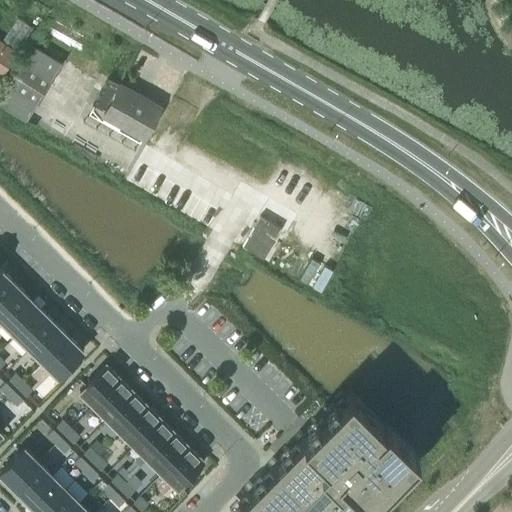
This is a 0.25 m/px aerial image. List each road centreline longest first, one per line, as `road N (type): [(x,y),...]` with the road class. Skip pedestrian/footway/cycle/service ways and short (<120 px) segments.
road 1 (residential): [(207,511),(252,461),(0,216)]
road 2 (primary): [(463,193),(373,131),(143,0)]
